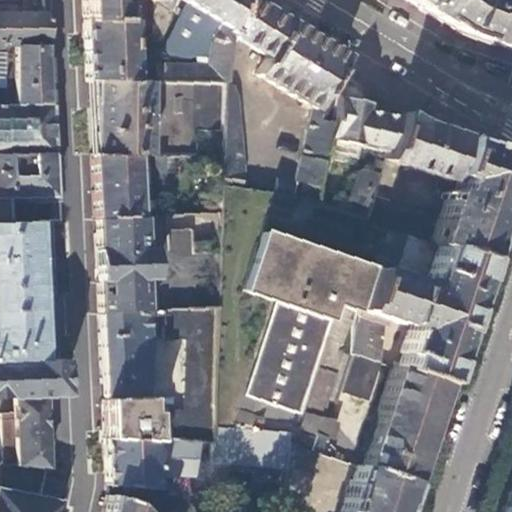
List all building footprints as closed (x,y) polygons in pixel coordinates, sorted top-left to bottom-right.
[(20,0),(0,0),(0,44),(45,46),(44,33),(43,8),(36,7),(35,13),(20,12),(20,0)] [(81,0),(83,21),(117,21),(116,0),(148,0),(152,2),(152,0),(81,0)] [(152,0),(152,2),(170,14),(175,0),(180,0),(185,3),(161,50),(179,56),(208,57),(206,65),(154,65),(154,82),(230,83),(234,40),(237,0),(152,0)] [(269,11),(250,0),(237,0),(234,40),(247,47),(264,57),(254,75),(312,108),(295,181),(316,184),(324,144),(329,99),(338,77),(345,57),(320,42),(269,11)] [(511,12),(511,0),(420,0),(416,7),(455,31),(495,44),(511,12)] [(511,12),(495,44),(511,49),(511,12)] [(117,21),(83,21),(84,48),(85,81),(132,81),(130,22),(117,21)] [(45,46),(0,44),(0,107),(48,105),(47,83),(45,46)] [(141,82),(154,82),(154,65),(140,65),(141,82)] [(370,96),(338,77),(329,99),(324,144),(351,152),(354,141),(378,148),(370,171),(357,166),(346,200),(339,198),(334,211),(362,221),(371,195),(382,160),(380,160),(393,122),(364,113),(370,96)] [(132,81),(85,81),(88,138),(89,155),(144,155),(144,122),(147,121),(146,109),(142,109),(141,82),(132,81)] [(232,87),(230,87),(224,156),(222,187),(241,189),(243,171),(236,99),(232,87)] [(0,156),(50,155),(49,135),(48,105),(0,107),(0,156)] [(396,112),(393,122),(380,160),(382,160),(438,179),(446,181),(460,138),(415,123),(396,112)] [(489,148),(460,138),(446,181),(438,179),(437,181),(442,182),(440,187),(445,189),(440,206),(435,204),(432,216),(371,195),(362,221),(385,228),(405,234),(434,244),(477,258),(504,176),(504,169),(504,167),(503,166),(502,163),(502,161),(501,160),(500,157),(498,155),(495,152),(494,151),(491,149),(489,148)] [(0,223),(8,223),(7,198),(29,197),(29,202),(52,201),(52,190),(50,155),(0,156),(0,223)] [(161,190),(161,155),(144,155),(89,155),(90,187),(92,219),(136,217),(134,167),(145,167),(146,190),(161,190)] [(293,197),(295,181),(276,177),(274,194),(293,197)] [(362,221),(334,211),(315,205),(315,199),(293,197),(274,194),(241,189),(222,187),(219,213),(216,308),(211,428),(285,433),(284,443),(287,444),(313,453),(318,436),(324,438),(330,418),(322,416),(328,397),(336,400),(339,391),(350,354),(348,353),(351,326),(358,311),(356,311),(385,228),(362,221)] [(136,217),(92,219),(94,270),(96,313),(145,311),(143,281),(152,280),(150,247),(141,247),(140,217),(136,217)] [(8,223),(0,223),(0,362),(39,361),(33,222),(8,223)] [(405,234),(385,228),(356,311),(358,311),(351,326),(348,353),(350,354),(376,362),(380,326),(382,319),(396,323),(408,323),(394,368),(436,382),(477,258),(434,244),(420,288),(411,281),(392,276),(405,234)] [(211,428),(216,308),(161,310),(161,325),(162,340),(184,339),(183,411),(164,409),(164,418),(166,441),(168,442),(174,442),(187,443),(209,444),(211,444),(211,428)] [(145,311),(96,313),(98,353),(100,400),(145,397),(143,381),(146,381),(144,361),(149,361),(151,348),(145,348),(145,325),(161,325),(161,310),(145,311)] [(376,362),(350,354),(339,391),(366,399),(378,363),(376,362)] [(0,362),(0,397),(13,397),(40,396),(61,396),(59,361),(39,361),(0,362)] [(404,482),(436,382),(394,368),(389,367),(356,467),(404,482)] [(43,468),(40,396),(13,397),(15,420),(0,420),(0,452),(1,464),(43,468)] [(145,397),(100,400),(102,425),(102,438),(152,440),(151,419),(151,412),(147,412),(145,397)] [(151,419),(152,440),(166,441),(164,418),(151,419)] [(283,453),(284,443),(285,433),(211,428),(211,444),(209,444),(209,449),(283,453)] [(166,441),(152,440),(102,438),(103,457),(105,484),(156,489),(154,470),(161,470),(164,466),(168,442),(166,441)] [(187,443),(174,442),(173,451),(186,452),(187,443)] [(310,463),(313,453),(287,444),(276,511),(302,511),(304,510),(310,463)] [(356,467),(353,466),(337,511),(393,511),(404,482),(356,467)] [(511,511),(511,473),(499,511),(511,511)] [(55,511),(58,499),(0,487),(0,511),(55,511)] [(134,511),(123,504),(105,495),(100,511),(134,511)]
